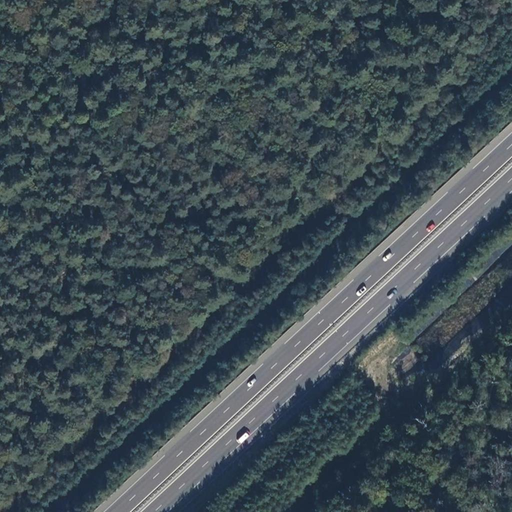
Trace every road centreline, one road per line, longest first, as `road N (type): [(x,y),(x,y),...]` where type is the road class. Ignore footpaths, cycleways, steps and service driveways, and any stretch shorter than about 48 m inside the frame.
road 1 (motorway): [(511,144),(118,511)]
road 2 (motorway): [(155,511),(511,177)]
